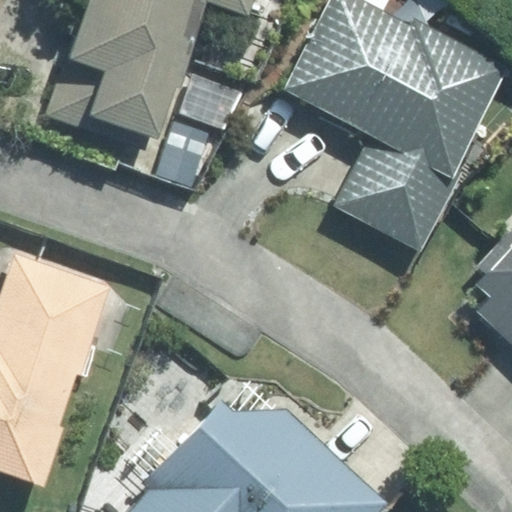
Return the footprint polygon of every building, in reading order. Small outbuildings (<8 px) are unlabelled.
[(78,133),(144,156),(135,180),(168,192),(180,160),(150,149),(198,14),(239,29),(249,0),(81,0),(80,6),(65,0),(64,0),(51,38),(67,44),(38,125),(75,137),(78,133)] [(281,104),(365,146),(327,222),(409,263),(500,81),(333,0),(281,104)] [(480,285),(471,296),(485,309),(473,322),(511,360),(511,242),(509,240),(472,278),(480,285)] [(72,387),(105,298),(9,262),(0,285),(0,491),(34,504),(55,442),(48,440),(67,386),(72,387)] [(135,511),(376,511),(286,425),(220,426),(216,421),(175,463),(149,438),(121,468),(140,488),(133,495),(143,504),(135,511)]
